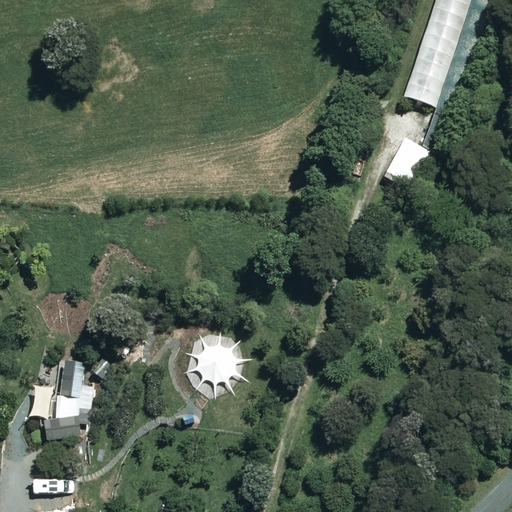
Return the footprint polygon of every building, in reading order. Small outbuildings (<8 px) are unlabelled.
[(470,0),(435,0),(403,100),(436,110),(470,0)] [(470,0),(436,110),(424,147),(446,154),(495,0),(470,0)] [(432,156),(404,141),(387,175),(415,190),(432,156)] [(82,401),(86,369),(61,366),(58,398),(82,401)] [(23,388),(22,420),(46,421),(47,389),(23,388)] [(51,420),(53,447),(86,445),(84,418),(51,420)]
